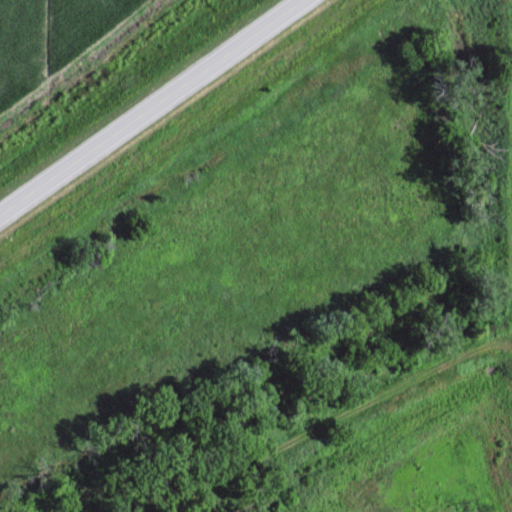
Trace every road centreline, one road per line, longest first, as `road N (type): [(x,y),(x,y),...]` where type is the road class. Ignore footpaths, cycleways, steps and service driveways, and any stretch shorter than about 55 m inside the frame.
road 1 (secondary): [(349,0),(0,246)]
road 2 (residential): [(153,511),(463,354),(511,346)]
